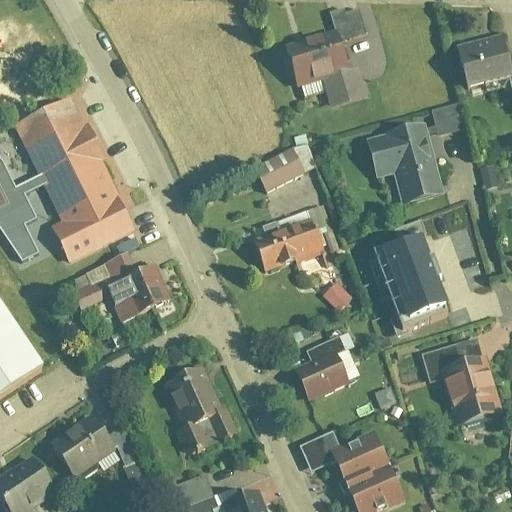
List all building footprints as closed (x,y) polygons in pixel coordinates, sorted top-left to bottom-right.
[(334,31),(338,41),(366,31),(358,8),(330,18),(334,31)] [(286,47),(300,88),(324,80),(348,72),(338,41),(334,31),(286,47)] [(460,47),(471,90),(511,79),(511,73),(510,67),(502,36),(460,47)] [(348,72),(324,80),(334,110),(370,98),(360,68),(348,72)] [(70,261),(136,231),(119,194),(66,82),(11,108),(43,178),(47,187),(63,221),(53,225),(70,261)] [(433,112),(440,137),(469,129),(463,104),(433,112)] [(404,208),(446,198),(428,125),(368,141),(378,179),(395,174),(404,208)] [(259,167),(269,192),(307,177),(297,151),(259,167)] [(0,229),(23,263),(39,255),(25,227),(36,221),(25,198),(47,187),(43,178),(15,191),(5,166),(0,160),(0,229)] [(487,189),(501,186),(497,166),(482,169),(487,189)] [(252,241),(265,272),(325,248),(313,217),(252,241)] [(376,251),(407,328),(449,311),(419,235),(376,251)] [(104,264),(113,284),(139,273),(130,253),(104,264)] [(123,321),(172,301),(157,265),(139,273),(113,284),(108,286),(113,298),(123,321)] [(81,311),(113,298),(108,286),(105,278),(73,291),(81,311)] [(335,282),(324,296),(342,311),(353,297),(335,282)] [(0,400),(42,375),(0,308),(0,400)] [(307,349),(313,363),(337,353),(354,346),(349,333),(307,349)] [(442,371),(484,360),(478,340),(423,355),(431,383),(444,379),(442,371)] [(296,369),(309,402),(350,386),(337,353),(313,363),(296,369)] [(458,429),(504,417),(488,359),(484,360),(442,371),(444,379),(458,429)] [(235,435),(204,367),(165,385),(196,453),(235,435)] [(93,415),(52,443),(77,479),(118,451),(93,415)] [(348,485),(393,467),(378,432),(340,447),(334,450),(339,462),(348,485)] [(334,450),(340,447),(334,433),(303,446),(313,472),(339,462),(334,450)] [(28,511),(57,493),(32,457),(0,479),(0,498),(9,511),(28,511)] [(358,511),(392,511),(408,506),(393,467),(348,485),(358,511)] [(168,486),(177,510),(209,499),(215,497),(207,473),(168,486)] [(265,511),(258,490),(226,501),(229,511),(265,511)] [(213,511),(209,499),(177,510),(170,511),(213,511)]
